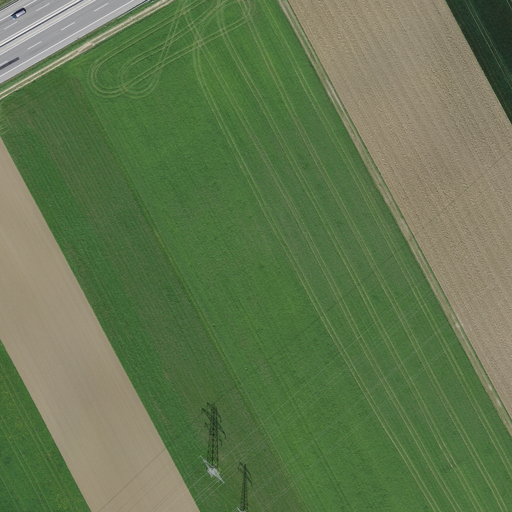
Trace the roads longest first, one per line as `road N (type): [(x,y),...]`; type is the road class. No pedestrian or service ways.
road 1 (track): [(0,96),(169,0)]
road 2 (motorway): [(0,64),(113,0)]
